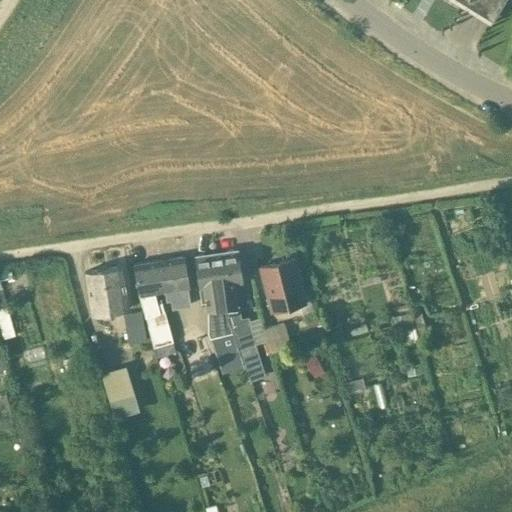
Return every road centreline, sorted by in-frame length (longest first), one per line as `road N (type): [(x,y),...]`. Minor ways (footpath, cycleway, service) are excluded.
road 1 (residential): [(0,259),(511,182)]
road 2 (residential): [(511,100),(444,66),(348,0)]
